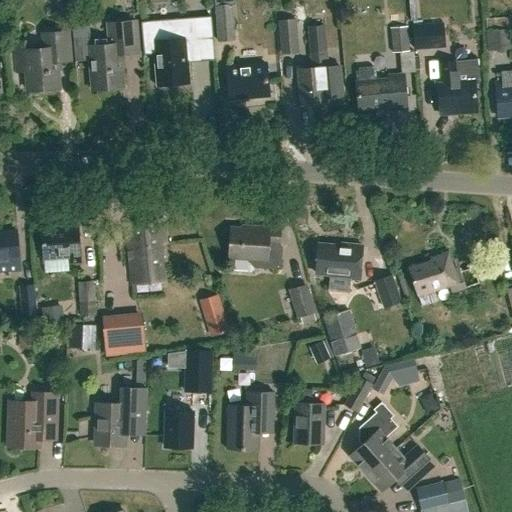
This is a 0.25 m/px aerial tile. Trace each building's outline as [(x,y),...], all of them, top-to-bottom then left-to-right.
[(235,40),(232,5),(214,6),(216,41),(235,40)] [(295,50),(291,6),(278,7),(282,51),(295,50)] [(444,48),(443,22),(412,24),(413,50),(444,48)] [(140,55),(137,23),(108,25),(110,48),(89,49),(88,35),(72,36),(74,61),(90,60),(92,91),(122,90),(122,69),(125,69),(124,56),(140,55)] [(407,51),(406,26),(389,27),(390,52),(407,51)] [(327,67),(324,29),(308,31),(311,68),(296,69),(299,104),(325,102),(325,98),(341,96),(338,66),(327,67)] [(510,50),(509,30),(486,31),(487,51),(510,50)] [(71,63),(69,35),(45,37),(45,50),(25,51),(25,40),(12,41),(14,73),(27,72),(28,94),(60,91),(59,64),(71,63)] [(191,63),(189,40),(158,42),(160,85),(190,84),(189,63),(191,63)] [(437,86),(440,113),(459,111),(459,115),(476,113),(473,82),(458,84),(456,64),(438,65),(440,85),(437,86)] [(269,98),(267,66),(231,69),(233,101),(269,98)] [(373,78),(372,69),(355,70),(358,110),(385,108),(385,113),(406,112),(403,75),(373,78)] [(511,72),(502,73),(502,84),(497,84),(498,120),(511,119),(511,72)] [(166,254),(163,222),(124,225),(126,245),(129,246),(132,286),(163,283),(160,254),(166,254)] [(79,262),(76,227),(41,230),(44,259),(67,257),(67,263),(79,262)] [(279,229),(267,229),(267,231),(230,229),(228,258),(250,260),(250,264),(253,268),(278,270),(280,246),(278,245),(279,229)] [(0,269),(16,268),(14,232),(0,232),(0,269)] [(361,250),(343,248),(343,251),(321,248),(318,274),(331,276),(332,279),(358,282),(361,250)] [(430,292),(456,283),(447,254),(427,261),(428,263),(405,271),(414,297),(430,292)] [(399,302),(390,275),(374,281),(383,308),(399,302)] [(96,316),(93,280),(77,281),(80,317),(96,316)] [(36,323),(32,284),(19,286),(23,325),(36,323)] [(316,321),(306,284),(288,289),(295,318),(300,317),(302,325),(316,321)] [(365,366),(349,309),(321,317),(338,374),(365,366)] [(271,350),(298,346),(294,325),(269,329),(272,347),(256,350),(261,374),(275,372),(271,350)] [(187,349),(186,391),(212,392),(214,350),(187,349)] [(371,384),(359,377),(343,404),(356,411),(371,384)] [(145,389),(119,388),(119,404),(94,403),(93,441),(97,446),(125,447),(125,435),(144,436),(145,389)] [(273,393),(245,392),(245,406),(227,405),(226,449),(258,450),(258,432),(272,433),(273,393)] [(32,402),(9,401),(7,447),(39,448),(39,438),(55,439),(56,393),(32,393),(32,402)] [(366,475),(394,449),(385,438),(397,427),(390,419),(393,416),(381,402),(372,410),(375,413),(358,428),(367,439),(349,455),(366,475)] [(323,407),(296,406),(295,446),(322,447),(323,407)] [(192,412),(165,411),(164,447),(191,448),(192,412)] [(394,449),(366,475),(381,492),(401,473),(412,485),(434,465),(423,453),(421,454),(415,447),(403,458),(394,449)] [(415,488),(421,511),(449,504),(443,481),(415,488)]
